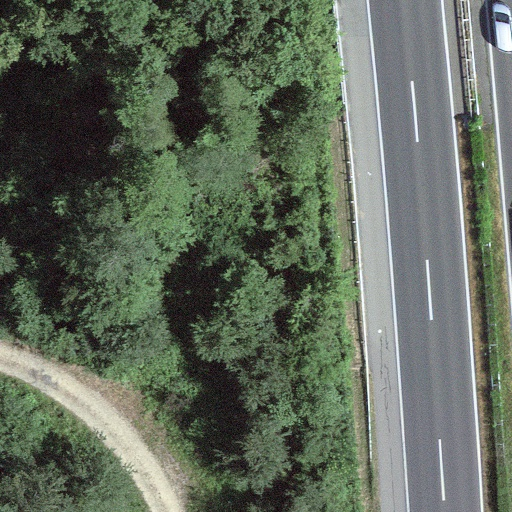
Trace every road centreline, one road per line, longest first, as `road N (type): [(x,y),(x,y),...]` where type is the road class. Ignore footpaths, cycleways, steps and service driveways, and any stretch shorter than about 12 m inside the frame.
road 1 (motorway): [(402,0),(443,511)]
road 2 (track): [(168,511),(118,431),(74,393),(0,356)]
